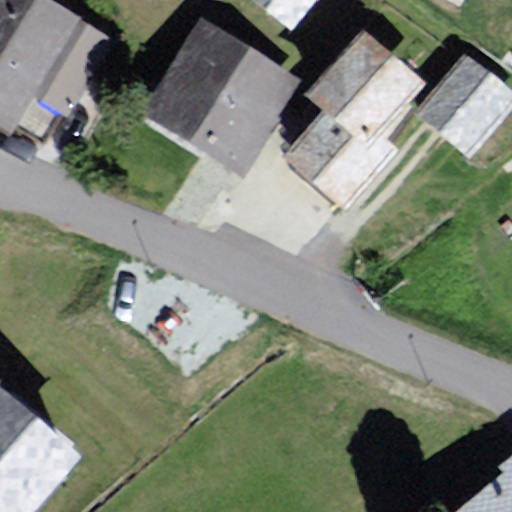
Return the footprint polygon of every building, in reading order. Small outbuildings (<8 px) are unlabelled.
[(0,11),(0,137),(5,141),(30,101),(68,124),(114,49),(34,0),(31,0),(18,22),(0,11)] [(313,0),(245,0),(244,1),(289,33),(313,0)] [(454,0),(430,0),(448,11),(454,0)] [(294,83),(195,23),(136,120),(235,181),(294,83)] [(318,114),(277,164),(339,216),(392,152),(377,139),(420,88),(356,35),(302,101),(318,114)] [(511,95),(465,58),(413,122),(465,163),(511,105),(511,95)] [(2,394),(0,396),(0,511),(23,511),(73,452),(35,421),(2,394)] [(511,511),(511,464),(453,511),(511,511)]
